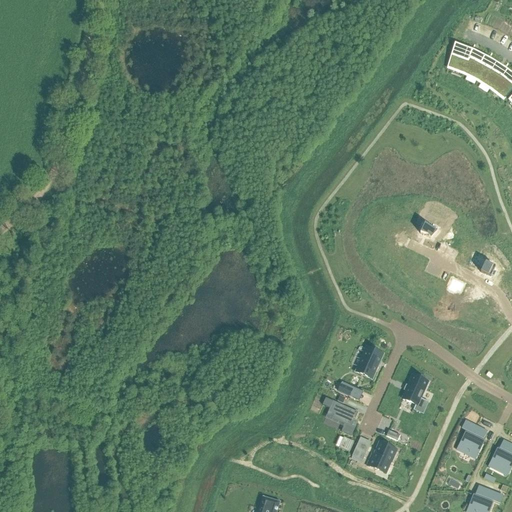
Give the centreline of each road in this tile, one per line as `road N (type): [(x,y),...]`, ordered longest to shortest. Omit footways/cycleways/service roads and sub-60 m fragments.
road 1 (track): [(103,0),(56,165),(0,231)]
road 2 (residential): [(511,319),(489,288),(405,242)]
road 3 (residential): [(511,400),(406,333)]
